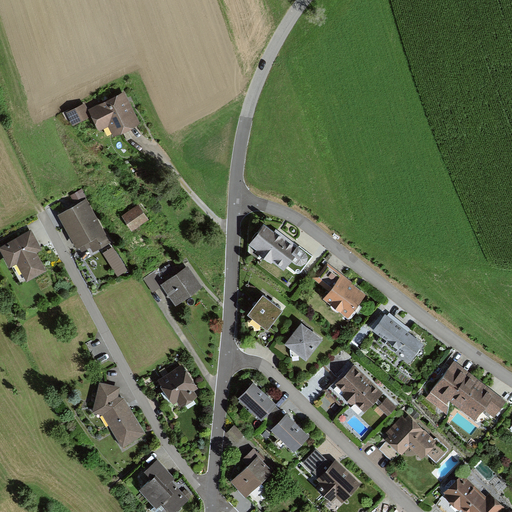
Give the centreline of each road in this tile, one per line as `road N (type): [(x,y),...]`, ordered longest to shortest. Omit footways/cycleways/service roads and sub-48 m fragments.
road 1 (residential): [(233,199),(297,217),(511,378)]
road 2 (residential): [(210,495),(150,418),(41,215)]
road 3 (residential): [(415,511),(256,364),(226,354)]
road 4 (unclassified): [(233,199),(248,102),(301,0)]
road 5 (unclassified): [(226,354),(233,199)]
road 6 (unclassified): [(210,495),(226,354)]
